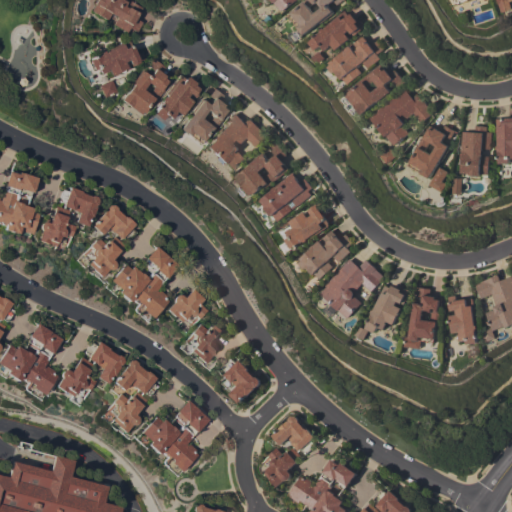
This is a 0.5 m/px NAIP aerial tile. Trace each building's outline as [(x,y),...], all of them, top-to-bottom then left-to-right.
[(90,11),(93,4),(92,4),(94,0),(127,0),(140,7),(134,18),(140,22),(135,32),(128,28),(125,32),(112,24),(116,17),(109,13),(106,20),(90,11)] [(296,0),(283,12),(276,2),(275,3),(272,0),(296,0)] [(343,0),(337,5),(334,1),(329,5),(334,11),(306,35),(289,15),(300,6),(299,5),(305,0),(343,0)] [(511,8),(503,12),(498,0),(511,0),(511,8)] [(310,42),(314,39),(313,37),(318,33),(319,35),(321,33),(320,32),(322,31),(321,30),(324,28),(325,29),(334,21),(333,20),(345,10),(349,15),(352,13),(358,21),(360,20),(364,25),(361,28),(362,30),(354,36),(350,30),(347,33),(351,38),(337,50),(333,45),(331,46),(332,47),(327,51),(323,46),(317,50),(310,42)] [(363,36),(371,45),(377,40),(384,49),(378,54),(381,59),(369,68),(364,62),(359,67),(363,72),(348,84),(344,78),(343,79),(337,71),(335,73),(329,67),(333,64),(331,62),(345,51),(344,51),(363,36)] [(109,75),(107,69),(105,70),(105,71),(99,74),(96,68),(92,70),(87,60),(89,59),(89,58),(93,55),(94,57),(97,55),(100,54),(99,52),(102,51),(103,52),(118,45),(118,44),(128,39),(135,54),(140,52),(143,59),(138,61),(138,62),(130,66),(127,60),(123,62),(126,68),(109,75)] [(320,51),(326,58),(318,64),(313,57),(320,51)] [(119,100),(131,84),(129,83),(140,70),(148,76),(152,70),(145,64),(150,57),(163,67),(159,72),(163,76),(162,78),(168,82),(149,106),(147,105),(141,113),(140,112),(138,115),(119,100)] [(364,114),(349,95),(351,94),(350,92),(358,86),(357,84),(381,64),(386,69),(386,68),(390,73),(395,69),(406,82),(398,88),(392,80),(387,84),(392,92),(379,102),(379,101),(370,109),(364,114)] [(197,89),(191,96),(188,93),(185,97),(191,101),(179,116),(174,111),(173,113),(174,113),(169,119),(164,115),(160,120),(151,113),(154,110),(153,109),(158,103),(159,104),(160,102),(159,101),(160,100),(162,96),(163,97),(165,95),(164,94),(179,75),(183,79),(186,76),(194,83),(192,85),(197,89)] [(109,80),(114,92),(110,93),(111,94),(107,96),(106,95),(102,97),(97,85),(109,80)] [(200,98),(207,104),(211,99),(207,95),(213,88),(222,96),(218,101),(228,109),(208,134),(207,133),(198,144),(178,129),(190,113),(189,112),(200,98)] [(411,133),(405,138),(406,139),(402,142),(401,141),(396,145),(388,135),(387,137),(371,116),(406,89),(413,98),(419,94),(433,113),(422,122),(414,113),(404,121),(406,123),(404,125),(411,133)] [(250,118),(267,135),(256,146),(248,138),(239,147),(240,148),(238,151),(245,158),(240,163),(241,165),(238,168),(236,167),(232,171),(223,163),(222,164),(205,146),(212,139),(211,138),(237,113),(245,123),(250,118)] [(511,158),(511,163),(500,163),(500,161),(498,161),(498,153),(498,150),(497,150),(497,146),(498,146),(498,142),(497,142),(496,119),(505,118),(505,117),(511,117),(511,158)] [(451,147),(443,162),(441,161),(432,178),(423,173),(410,165),(416,153),(415,153),(431,125),(442,131),(445,125),(456,131),(451,139),(446,136),(443,142),(451,147)] [(461,173),(462,159),(461,159),(461,154),(462,154),(463,131),(476,132),(476,126),(488,126),(488,132),(492,132),(492,149),(483,149),(483,156),(490,156),(489,175),(481,174),(481,175),(470,175),(470,173),(461,173)] [(264,187),(252,197),(236,177),(252,164),(251,163),(264,152),(270,160),(275,156),(269,148),(276,142),(286,154),(281,158),(285,163),(283,165),(288,171),(266,189),(264,187)] [(393,147),(400,155),(390,163),(383,155),(393,147)] [(441,167),(449,172),(444,181),(448,183),(443,192),(431,184),(441,167)] [(0,224),(3,225),(11,201),(14,202),(14,201),(16,196),(15,195),(22,173),(17,172),(17,174),(8,171),(3,185),(4,185),(1,193),(0,193),(0,224)] [(278,221),(274,215),(273,216),(266,207),(267,207),(260,198),(293,172),(301,182),(306,178),(313,188),(309,191),(312,194),(278,221)] [(16,196),(24,199),(25,196),(28,197),(29,192),(31,193),(36,178),(22,173),(15,195),(16,196)] [(454,178),(463,178),(463,194),(454,193),(454,178)] [(95,197),(68,187),(66,191),(60,189),(56,201),(62,203),(61,206),(77,212),(73,222),(85,226),(89,216),(90,217),(94,206),(93,206),(95,204),(97,200),(95,197)] [(20,204),(14,201),(14,202),(11,201),(3,225),(2,229),(16,233),(17,230),(29,234),(36,214),(30,211),(31,208),(20,204)] [(331,225),(311,238),(310,237),(307,239),(308,240),(305,242),(304,242),(303,243),(302,242),(293,248),(287,239),(290,237),(287,232),(294,227),(290,221),(305,211),(309,217),(313,215),(309,209),(316,203),(331,225)] [(112,204),(133,224),(130,228),(134,232),(125,242),(120,237),(119,239),(106,227),(99,234),(90,226),(97,218),(96,218),(104,210),(105,210),(105,208),(108,204),(112,204)] [(43,222),(44,219),(48,220),(51,211),(52,212),(54,206),(67,211),(64,216),(65,217),(64,222),(73,226),(65,246),(62,245),(62,243),(57,241),(56,243),(55,243),(54,246),(47,243),(46,244),(36,240),(39,230),(38,229),(38,227),(38,225),(40,223),(41,222),(43,222)] [(320,279),(315,274),(314,275),(307,267),(305,269),(300,263),(302,260),(301,258),(311,249),(311,248),(314,245),(315,245),(332,230),(340,239),(345,234),(353,243),(348,248),(351,251),(339,262),(334,256),(329,261),(334,267),(320,279)] [(106,269),(99,277),(91,270),(92,269),(86,264),(89,261),(88,261),(89,259),(84,255),(83,257),(80,254),(95,237),(102,244),(105,240),(106,241),(106,240),(107,241),(111,236),(121,245),(117,250),(111,257),(114,260),(112,262),(113,264),(113,265),(112,267),(112,268),(110,269),(109,270),(108,270),(106,269)] [(149,273),(142,267),(143,265),(141,263),(145,259),(143,258),(154,246),(166,256),(150,274),(149,273)] [(136,304),(129,299),(146,279),(144,278),(145,277),(149,273),(150,274),(166,256),(176,265),(165,278),(164,278),(158,284),(159,284),(154,290),(155,292),(157,290),(165,296),(163,298),(166,301),(151,318),(140,309),(142,307),(139,304),(136,308),(136,309),(137,310),(137,313),(136,314),(133,311),(133,310),(133,309),(133,308),(133,307),(136,304)] [(355,296),(363,302),(349,318),(321,294),(327,287),(326,286),(350,258),(360,267),(366,259),(377,269),(385,276),(372,291),(363,283),(355,292),(355,293),(356,295),(355,296)] [(139,273),(145,277),(144,278),(146,279),(129,299),(127,301),(116,292),(118,289),(109,280),(123,264),(128,268),(130,266),(139,273)] [(511,276),(511,324),(505,327),(505,326),(494,331),(497,338),(487,342),(482,331),(492,327),(491,325),(490,325),(488,321),(489,320),(486,312),(496,309),(495,306),(498,305),(493,294),(481,298),(476,285),(481,282),(481,281),(498,275),(501,280),(511,276)] [(178,295),(180,293),(183,296),(190,289),(195,285),(204,294),(200,298),(201,299),(197,303),(205,310),(189,326),(187,323),(188,322),(183,318),(182,320),(181,319),(179,322),(173,316),(173,317),(164,309),(172,302),(171,300),(172,298),(173,296),(175,295),(177,294),(178,295)] [(367,328),(369,324),(368,324),(371,317),(372,317),(372,316),(373,313),(372,313),(374,309),(375,310),(376,306),(375,306),(385,285),(391,288),(392,285),(402,289),(403,287),(411,290),(404,304),(398,301),(396,305),(402,308),(401,311),(403,312),(401,315),(399,315),(395,324),(388,321),(387,323),(388,323),(385,330),(379,327),(376,333),(367,328)] [(435,343),(422,341),(421,348),(404,346),(405,336),(410,337),(412,319),(410,319),(412,302),(422,303),(423,297),(413,296),(414,286),(431,288),(430,296),(442,297),(438,328),(437,328),(435,343)] [(473,297),(477,322),(475,322),(476,325),(478,325),(478,329),(476,329),(478,342),(468,344),(467,340),(460,341),(459,334),(460,334),(460,332),(453,333),(450,315),(457,314),(456,310),(449,311),(448,302),(449,302),(448,296),(456,295),(456,300),(473,297)] [(0,296),(10,303),(7,307),(12,311),(5,322),(0,318),(0,296)] [(209,355),(202,363),(194,356),(189,351),(191,348),(191,347),(192,346),(187,341),(186,343),(183,340),(197,324),(204,330),(207,326),(208,327),(208,326),(209,326),(213,322),(224,330),(219,335),(220,336),(214,343),(217,346),(215,348),(216,349),(216,351),(215,352),(215,354),(213,355),(212,355),(211,355),(209,355)] [(33,350),(26,345),(27,343),(25,341),(28,337),(26,336),(35,323),(48,331),(35,351),(33,350)] [(360,326),(370,331),(365,340),(355,335),(360,326)] [(25,383),(18,378),(32,357),(30,355),(33,350),(35,351),(48,331),(59,339),(50,353),(49,353),(45,360),(41,366),(43,368),(44,365),(53,371),(51,373),(54,375),(41,395),(29,387),(31,384),(28,382),(26,386),(25,387),(26,387),(26,388),(27,388),(27,391),(27,392),(23,390),(23,389),(22,388),(22,387),(23,386),(25,383)] [(120,357),(96,341),(94,345),(88,342),(81,353),(87,356),(85,359),(100,368),(94,377),(105,384),(110,375),(111,376),(117,366),(116,365),(119,365),(121,361),(120,357)] [(24,351),(30,355),(32,357),(18,378),(16,381),(4,373),(6,370),(0,365),(0,354),(7,344),(12,348),(14,345),(24,351)] [(64,370),(66,367),(69,370),(74,362),(75,362),(79,357),(90,364),(86,370),(87,370),(84,375),(92,381),(80,399),(77,397),(78,395),(73,392),(72,394),(71,393),(69,396),(63,392),(62,393),(53,386),(59,378),(58,376),(58,374),(59,372),(60,370),(62,370),(64,370)] [(261,380),(240,360),(237,363),(233,359),(224,368),(229,373),(226,375),(239,387),(232,394),(241,403),(248,396),(249,396),(257,388),(256,387),(258,387),(261,384),(261,380)] [(132,360),(154,378),(151,382),(155,386),(147,396),(142,392),(140,394),(127,383),(121,390),(111,382),(117,374),(124,365),(125,366),(125,363),(127,360),(132,360)] [(135,417),(135,419),(135,420),(135,422),(134,423),(133,424),(132,425),(130,425),(129,425),(122,433),(114,426),(114,425),(108,420),(111,417),(110,417),(112,415),(106,411),(105,412),(102,410),(117,393),(124,399),(127,395),(128,396),(128,395),(130,396),(133,392),(143,400),(139,405),(140,405),(134,413),(136,415),(135,417)] [(179,426),(172,419),(173,418),(171,416),(175,412),(174,411),(185,400),(196,410),(180,427),(179,426)] [(165,457),(158,451),(176,432),(174,431),(174,430),(179,426),(180,427),(196,410),(206,420),(194,432),(188,438),(183,444),(185,445),(186,443),(194,450),(192,452),(195,455),(179,472),(168,462),(170,460),(168,457),(165,461),(164,461),(165,462),(165,466),(162,464),(161,463),(161,462),(161,461),(162,460),(165,457)] [(169,426),(169,425),(174,430),(174,431),(176,432),(158,451),(156,454),(145,444),(148,441),(138,432),(153,416),(158,421),(160,418),(169,426)] [(296,416),(316,437),(312,441),(316,445),(306,454),(301,449),(300,451),(288,438),(281,445),(273,435),(280,428),(279,428),(288,420),(289,421),(289,418),(292,416),(296,416)] [(285,480),(277,487),(270,479),(270,478),(265,473),(268,470),(269,468),(265,463),(263,464),(261,462),(277,447),(283,454),(287,451),(288,452),(289,451),(289,452),(294,447),(303,458),(298,462),(291,469),(294,472),(292,473),(292,475),(292,477),(292,478),(291,479),(289,480),(288,481),(286,481),(285,480)] [(0,511),(0,478),(4,480),(8,462),(46,471),(49,457),(71,463),(67,482),(103,490),(98,509),(112,511),(0,511)] [(305,502),(302,506),(302,507),(301,507),(301,506),(300,506),(297,507),(300,510),(301,510),(302,510),(303,510),(303,509),(306,505),(312,510),(327,489),(329,490),(333,485),(332,484),(345,465),(342,462),(340,464),(332,459),(323,471),(324,471),(319,478),(314,484),(313,483),(314,481),(306,475),(304,477),(302,476),(289,495),(300,502),(302,500),(305,502)] [(333,485),(340,490),(342,488),(344,490),(347,485),(348,486),(357,473),(345,465),(332,484),(333,485)] [(335,494),(329,490),(327,489),(312,510),(310,511),(346,511),(348,510),(341,505),(342,504),(344,501),(335,494)] [(412,511),(412,509),(390,490),(387,493),(383,489),(373,500),(378,504),(377,505),(384,511),(412,511)] [(355,511),(356,511),(357,511),(361,511),(366,507),(370,503),(381,511),(355,511)]
